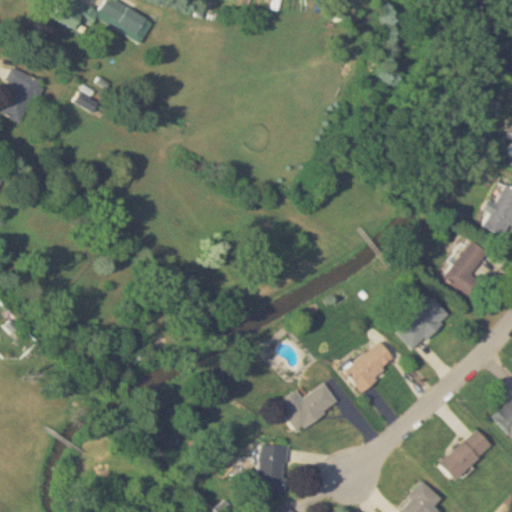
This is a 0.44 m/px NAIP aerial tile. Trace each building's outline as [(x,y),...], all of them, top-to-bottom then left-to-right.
[(113,0),(103,0),(98,13),(145,36),(153,20),(113,0)] [(1,113),(21,123),(41,80),(11,66),(5,80),(14,84),(1,113)] [(511,223),(511,188),(503,184),(493,203),(486,200),(481,210),(487,213),(480,226),(504,239),(511,223)] [(486,252),(468,240),(441,280),(468,298),(478,282),(469,276),(486,252)] [(394,333),(411,351),(448,315),(430,298),(394,333)] [(359,391),(394,361),(377,341),(342,371),(359,391)] [(279,401),(285,410),(281,412),(294,432),(336,403),(322,383),(300,398),(295,390),(279,401)] [(511,432),(511,398),(493,418),(509,435),(511,432)] [(438,464),(454,480),(491,445),(475,428),(438,464)] [(256,489),(282,490),(284,446),(257,445),(256,489)] [(409,500),(397,511),(426,511),(439,500),(421,481),(406,496),(409,500)]
